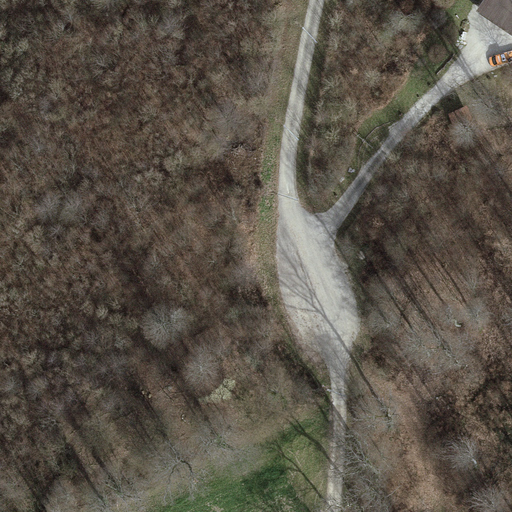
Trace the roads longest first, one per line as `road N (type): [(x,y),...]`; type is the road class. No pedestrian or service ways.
road 1 (track): [(317,0),(288,125),(283,234),(325,313),(322,511)]
road 2 (track): [(299,275),(450,86),(481,60),(511,60)]
